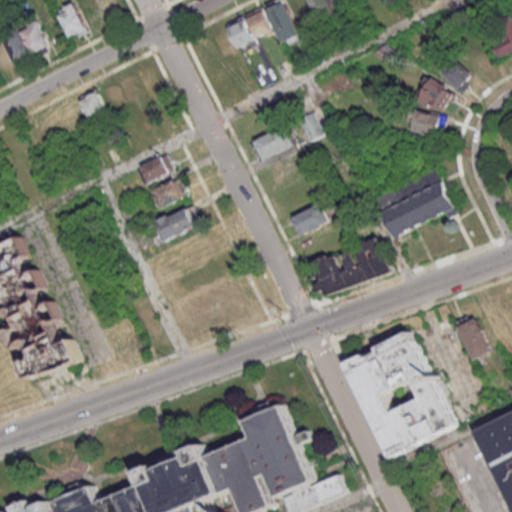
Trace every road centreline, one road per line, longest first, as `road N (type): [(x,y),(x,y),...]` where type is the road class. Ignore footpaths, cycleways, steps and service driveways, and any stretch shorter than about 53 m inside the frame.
road 1 (tertiary): [(511,256),(0,438)]
road 2 (residential): [(307,329),(144,0)]
road 3 (residential): [(213,0),(0,108)]
road 4 (tertiary): [(386,487),(307,329)]
road 5 (residential): [(511,95),(491,111),(475,149),(511,246)]
